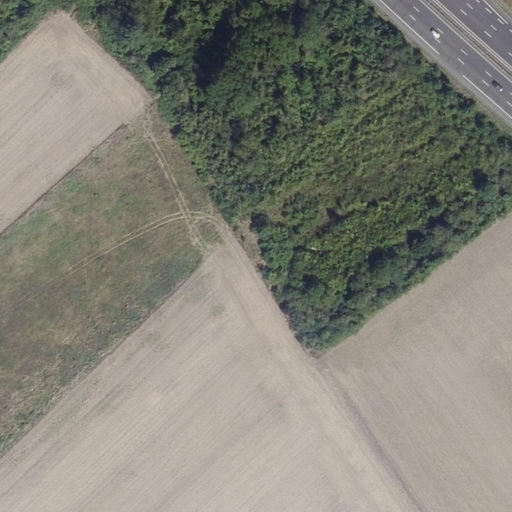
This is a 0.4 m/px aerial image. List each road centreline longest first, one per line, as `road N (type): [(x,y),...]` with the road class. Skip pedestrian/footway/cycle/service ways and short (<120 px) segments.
road 1 (track): [(427,511),(169,111),(61,0)]
road 2 (motorway): [(395,0),(511,100)]
